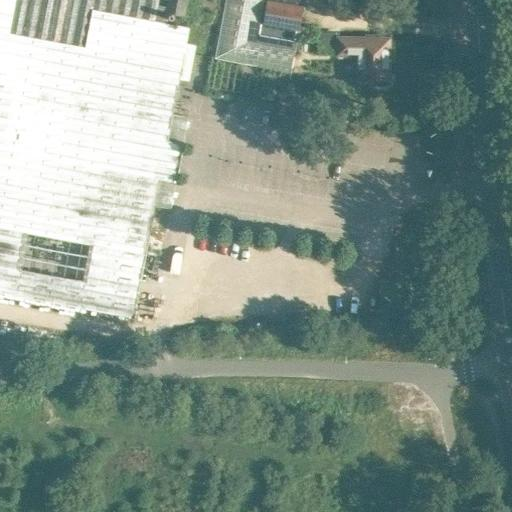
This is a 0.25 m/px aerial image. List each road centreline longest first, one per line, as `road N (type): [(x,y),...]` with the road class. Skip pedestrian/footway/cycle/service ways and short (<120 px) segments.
road 1 (unclassified): [(437,373),(121,367),(0,376)]
road 2 (tertiary): [(510,366),(474,0)]
road 3 (unclassified): [(461,511),(437,373)]
